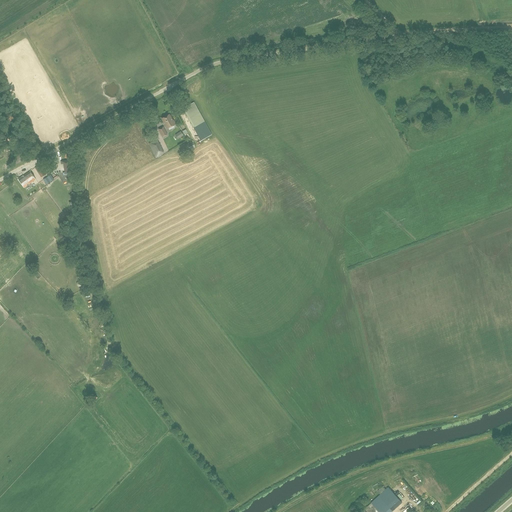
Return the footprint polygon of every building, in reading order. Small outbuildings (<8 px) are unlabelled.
[(389,97),(395,102),(407,89),(401,84),(389,97)] [(167,128),(175,124),(173,120),(172,120),(169,114),(161,118),(167,128)] [(438,126),(460,119),(459,116),(437,122),(438,126)] [(163,137),(167,135),(163,127),(159,129),(163,137)] [(157,139),(153,141),(149,143),(156,158),(164,153),(157,139)] [(214,141),(203,145),(205,152),(217,148),(214,141)] [(47,173),(41,164),(35,168),(41,177),(47,173)] [(24,187),(35,179),(30,171),(23,176),(23,175),(18,179),(24,188),(24,187)] [(50,174),(43,178),(46,184),(53,180),(50,174)] [(72,240),(77,234),(71,228),(66,234),(72,240)] [(388,488),(375,500),(373,497),(370,499),(370,498),(367,500),(370,505),(364,509),(361,511),(390,511),(402,502),(388,488)]
